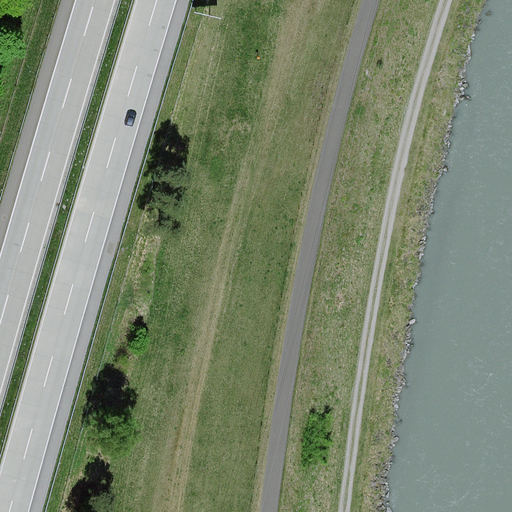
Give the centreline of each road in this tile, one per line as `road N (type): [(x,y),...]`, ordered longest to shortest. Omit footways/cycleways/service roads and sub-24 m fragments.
road 1 (motorway): [(7,511),(159,0)]
road 2 (track): [(450,0),(369,316),(346,511)]
road 3 (track): [(372,0),(304,281),(273,511)]
road 4 (motorway): [(95,0),(0,331)]
